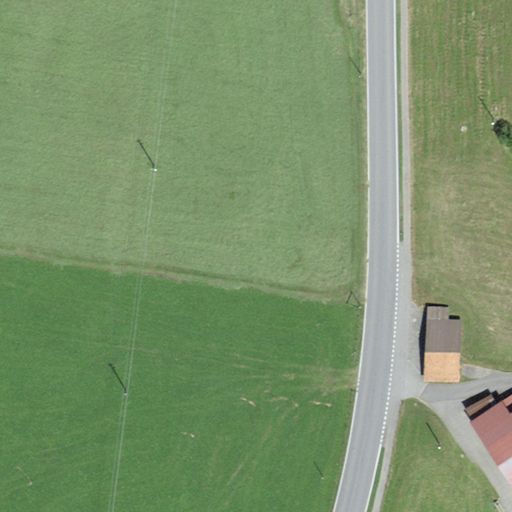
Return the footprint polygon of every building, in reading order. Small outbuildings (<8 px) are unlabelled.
[(429,306),(429,317),(445,318),(446,307),(429,306)] [(429,317),(428,337),(461,338),(463,319),(445,318),(429,317)] [(459,358),(461,338),(428,337),(427,357),(459,358)] [(427,357),(427,377),(459,378),(459,358),(427,357)] [(511,468),(511,392),(496,404),(490,395),(466,411),(475,425),(480,421),(511,468)]
